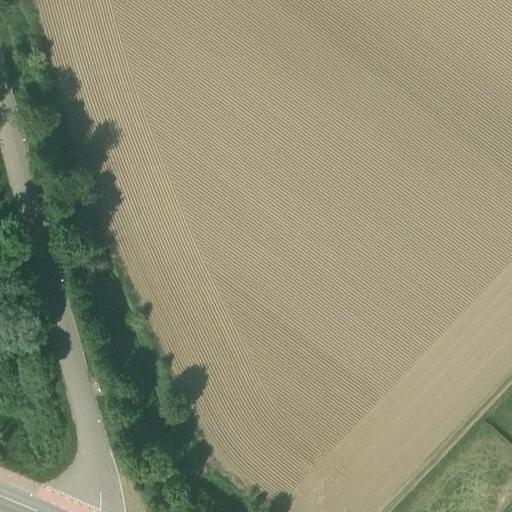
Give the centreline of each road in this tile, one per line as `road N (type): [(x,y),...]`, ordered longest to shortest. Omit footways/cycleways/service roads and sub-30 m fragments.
road 1 (unclassified): [(95,511),(97,469),(86,419),(0,103)]
road 2 (track): [(376,511),(511,366)]
